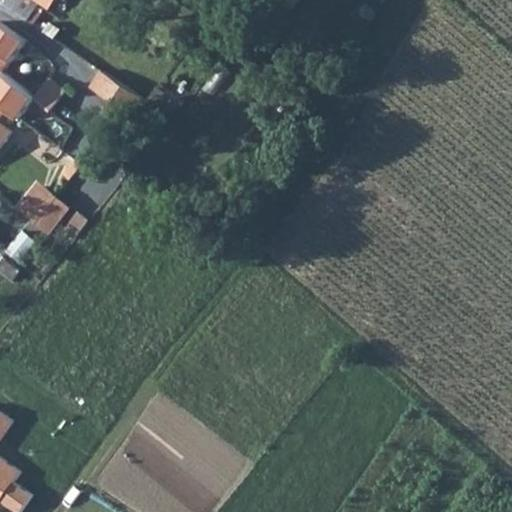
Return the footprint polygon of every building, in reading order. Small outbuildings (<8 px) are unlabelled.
[(34,10),(20,0),(10,0),(4,15),(25,29),(34,10)] [(23,48),(0,32),(0,110),(21,125),(35,105),(1,80),(23,48)] [(107,115),(131,132),(148,109),(104,80),(94,95),(111,107),(107,115)] [(35,105),(21,125),(46,143),(72,106),(47,88),(35,105)] [(0,155),(12,139),(0,130),(0,155)] [(56,235),(79,205),(42,178),(20,207),(56,235)] [(0,492),(13,473),(0,464),(0,429),(5,422),(0,419),(0,492)]
